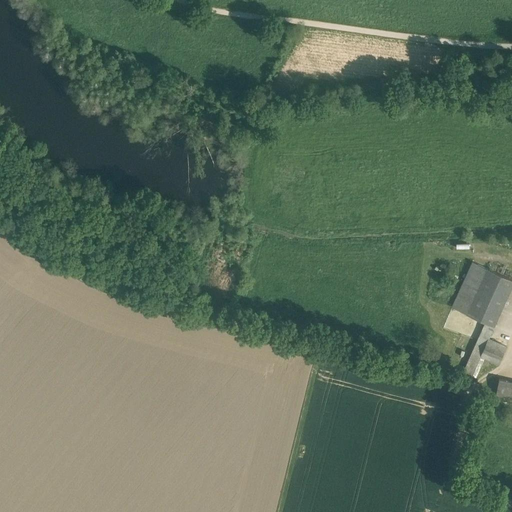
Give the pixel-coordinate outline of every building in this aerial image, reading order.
[(472,262),(452,307),(467,314),(487,268),(472,262)] [(511,286),(511,279),(487,268),(467,314),(486,322),(494,326),(511,286)] [(486,322),(463,372),(472,376),(481,356),(488,339),(494,326),(486,322)] [(506,346),(488,339),(481,356),(499,364),(506,346)] [(511,381),(499,379),(496,394),(511,397),(511,381)]
